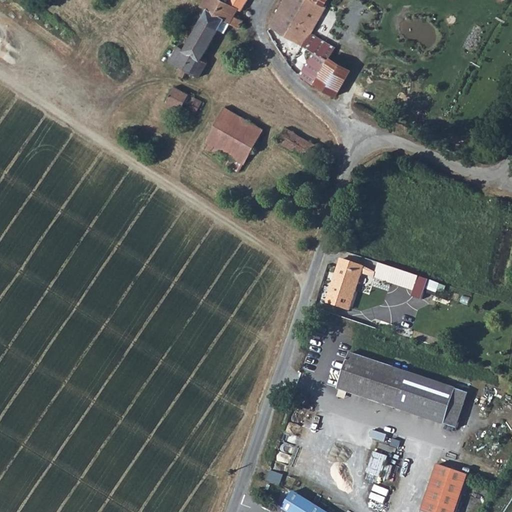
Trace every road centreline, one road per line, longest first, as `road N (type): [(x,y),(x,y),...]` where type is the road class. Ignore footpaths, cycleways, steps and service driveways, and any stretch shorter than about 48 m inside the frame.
road 1 (unclassified): [(232,511),(357,134)]
road 2 (unclassified): [(357,134),(274,61),(258,29),(268,0)]
road 3 (unknown): [(311,273),(174,191)]
road 4 (unclassified): [(357,134),(398,140),(499,180)]
